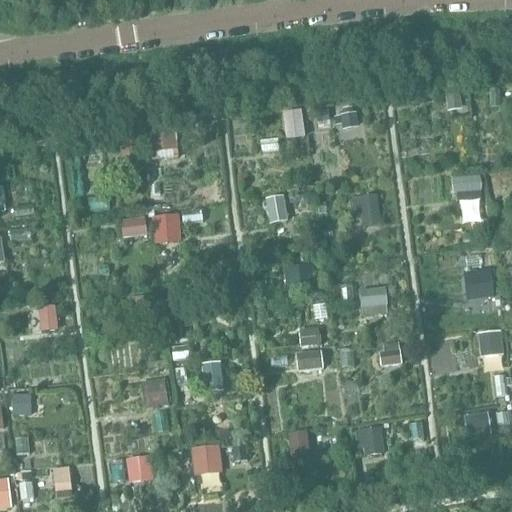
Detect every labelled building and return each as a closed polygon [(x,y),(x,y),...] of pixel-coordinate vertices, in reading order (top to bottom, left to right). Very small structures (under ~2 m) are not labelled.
[(82,8),(81,0),(70,2),(72,10),(82,8)] [(285,112),(287,139),(306,137),(304,110),(285,112)] [(340,126),(359,126),(359,113),(339,113),(340,126)] [(453,192),(483,191),(483,176),(453,177),(453,192)] [(483,201),(483,193),(459,193),(459,201),(483,201)] [(357,228),(383,224),(378,195),(353,198),(357,228)] [(269,198),(270,223),(288,222),(287,197),(269,198)] [(157,217),(157,240),(176,240),(175,216),(157,217)] [(123,220),(126,239),(149,236),(147,217),(123,220)] [(315,286),(314,266),(287,267),(288,288),(315,286)] [(467,289),(494,287),(492,270),(466,273),(467,289)] [(361,289),(362,318),(389,317),(388,288),(361,289)] [(58,307),(38,308),(41,333),(60,332),(58,307)] [(479,334),(481,358),(505,356),(503,331),(479,334)] [(305,344),(321,346),(322,335),(306,333),(305,344)] [(324,352),(298,352),(299,371),(324,370),(324,352)] [(224,391),(223,363),(204,363),(205,392),(224,391)] [(142,382),(145,408),(169,406),(167,379),(142,382)] [(14,394),(13,416),(32,417),(33,395),(14,394)] [(465,415),(469,438),(493,434),(489,411),(465,415)] [(382,427),(358,430),(362,456),(386,453),(382,427)] [(292,434),(292,461),(311,460),(310,434),(292,434)] [(222,447),(195,448),(196,477),(223,476),(222,447)] [(128,458),(129,484),(155,483),(155,457),(128,458)] [(71,467),(54,469),(57,493),(73,491),(71,467)] [(0,509),(12,508),(10,479),(0,479),(0,509)]
